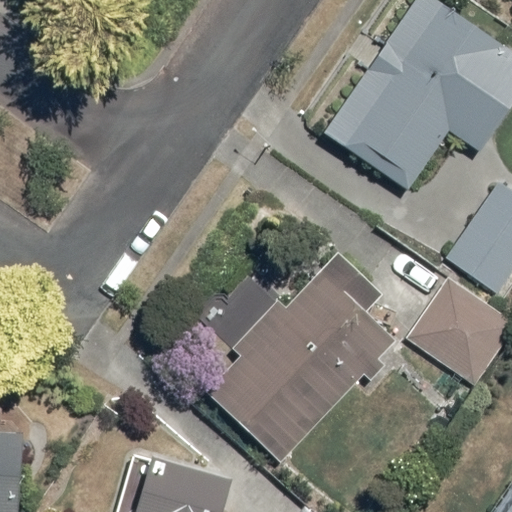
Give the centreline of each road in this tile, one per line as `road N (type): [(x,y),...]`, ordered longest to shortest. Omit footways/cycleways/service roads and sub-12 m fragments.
road 1 (residential): [(176,140),(89,266),(25,268),(0,251)]
road 2 (residential): [(274,0),(176,140)]
road 3 (residential): [(0,65),(107,133),(137,140)]
